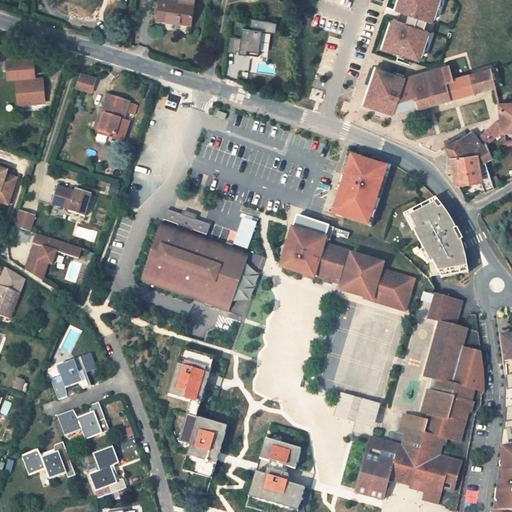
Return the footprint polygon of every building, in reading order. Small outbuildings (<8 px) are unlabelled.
[(179,2),(167,0),(160,0),(157,20),(190,24),(193,4),(179,2)] [(393,19),(384,47),(419,59),(428,31),(424,30),(428,21),(432,22),(439,0),(399,0),(396,10),(400,11),(397,20),(393,19)] [(258,56),(261,31),(242,29),(241,39),(229,37),(228,52),(236,53),(252,55),(258,56)] [(33,58),(10,60),(11,77),(22,76),(22,79),(16,80),(18,101),(32,100),(32,103),(45,103),(44,91),(41,91),(41,86),(43,86),(43,78),(33,79),(33,76),(34,76),(33,58)] [(417,105),(417,108),(495,86),(490,68),(452,80),(448,66),(408,77),(410,81),(417,105)] [(365,104),(393,114),(394,111),(417,105),(410,81),(404,82),(405,78),(376,68),(365,104)] [(91,93),(95,78),(80,73),(75,88),(91,93)] [(126,112),(134,115),(137,106),(129,103),(108,95),(102,113),(104,114),(98,133),(123,142),(129,122),(124,121),(119,119),(121,111),(126,113),(126,112)] [(502,131),(511,131),(511,103),(499,103),(501,123),(502,131)] [(94,132),(98,133),(104,114),(102,113),(100,113),(94,132)] [(485,131),(479,136),(487,143),(483,146),(472,132),(446,147),(451,158),(478,155),(479,165),(485,162),(492,158),(486,145),(490,142),(494,139),(498,135),(502,132),(502,131),(501,123),(496,123),(486,133),(485,131)] [(354,156),(361,158),(361,156),(351,152),(347,164),(350,165),(354,156)] [(456,183),(457,185),(465,184),(465,182),(481,180),(485,193),(494,188),(490,178),(485,162),(479,165),(478,155),(451,158),(453,176),(456,183)] [(361,158),(354,156),(350,165),(347,175),(345,175),(340,190),(337,199),(340,200),(335,214),(371,226),(390,168),(381,165),(361,158)] [(0,202),(8,205),(17,179),(6,175),(7,171),(0,168),(0,202)] [(337,189),(340,190),(345,175),(342,173),(337,189)] [(119,186),(112,184),(109,192),(116,195),(119,186)] [(66,206),(80,211),(83,202),(82,202),(83,199),(84,199),(86,192),(72,188),(72,189),(57,185),(52,201),(67,205),(66,206)] [(428,201),(430,204),(434,202),(438,207),(442,206),(439,202),(435,197),(428,201)] [(332,213),(335,214),(340,200),(337,199),(336,199),(332,213)] [(446,211),(442,206),(438,207),(434,202),(430,204),(413,213),(408,215),(415,228),(413,229),(423,249),(430,262),(432,261),(437,271),(466,266),(464,253),(463,248),(461,240),(459,241),(454,229),(456,228),(454,224),(452,220),(446,211)] [(408,215),(413,213),(412,209),(403,214),(411,230),(413,229),(415,228),(408,215)] [(177,227),(163,222),(141,281),(144,282),(144,281),(149,283),(149,284),(205,304),(205,303),(211,305),(211,306),(227,312),(248,252),(232,246),(232,247),(226,245),(226,244),(191,232),(192,230),(206,235),(210,225),(167,210),(163,220),(178,225),(177,227)] [(35,216),(19,211),(14,227),(30,232),(35,216)] [(297,214),(292,229),(301,232),(301,231),(316,235),(316,236),(328,240),(330,240),(332,233),(334,227),(297,214)] [(349,233),(334,227),(332,233),(347,238),(349,233)] [(326,244),(328,240),(316,236),(316,235),(301,231),(301,232),(292,229),(287,245),(286,245),(285,249),(283,258),(281,262),(282,262),(281,266),(286,268),(286,269),(298,272),(298,271),(304,273),(314,276),(317,277),(326,244)] [(82,249),(36,234),(33,244),(37,246),(36,251),(32,249),(25,270),(42,281),(48,263),(52,264),(56,251),(78,259),(82,249)] [(352,255),(351,256),(348,255),(349,251),(326,244),(317,277),(324,279),(323,281),(331,284),(332,282),(339,284),(342,273),(346,274),(341,289),(346,291),(346,292),(361,296),(362,295),(364,296),(365,296),(365,294),(393,302),(392,307),(405,312),(415,281),(381,270),(383,265),(352,255)] [(430,262),(423,249),(419,250),(426,264),(430,262)] [(466,266),(437,271),(440,277),(468,272),(466,266)] [(19,293),(24,280),(6,268),(0,282),(0,315),(1,316),(9,319),(19,293)] [(423,293),(422,301),(432,303),(433,295),(423,293)] [(389,478),(411,484),(413,477),(428,481),(425,492),(440,496),(442,488),(444,480),(456,483),(461,462),(436,456),(441,437),(460,443),(468,412),(466,411),(469,401),(471,402),(474,390),(479,371),(470,369),(475,351),(462,348),(467,329),(461,327),(457,326),(455,325),(461,304),(452,301),(452,299),(435,294),(428,318),(439,322),(434,340),(439,342),(436,350),(433,349),(432,348),(429,358),(434,360),(432,368),(428,367),(427,366),(424,376),(431,378),(438,380),(434,391),(428,390),(422,412),(428,414),(427,420),(423,432),(424,433),(425,433),(423,439),(420,451),(405,447),(398,445),(395,455),(381,451),(384,441),(370,437),(366,454),(355,492),(383,500),(389,478)] [(363,299),(392,307),(393,302),(365,294),(365,296),(364,296),(363,299)] [(505,361),(511,359),(511,334),(501,335),(505,361)] [(191,401),(200,404),(214,357),(182,347),(169,395),(191,401)] [(480,352),(475,351),(470,369),(479,371),(474,390),(484,392),(483,377),(482,364),(480,352)] [(85,356),(57,366),(61,377),(51,380),(58,400),(67,397),(66,388),(78,383),(82,388),(83,389),(91,386),(84,368),(89,366),(85,356)] [(25,380),(16,377),(12,387),(21,391),(22,387),(24,383),(25,380)] [(431,378),(428,390),(434,391),(438,380),(431,378)] [(369,424),(375,405),(345,397),(340,416),(369,424)] [(191,401),(187,414),(196,417),(200,404),(191,401)] [(77,418),(73,410),(57,416),(65,436),(81,430),(85,440),(102,433),(110,431),(99,402),(91,405),(90,406),(90,407),(90,413),(77,418)] [(212,478),(227,426),(196,417),(187,414),(179,441),(190,445),(183,470),(212,478)] [(427,420),(404,414),(399,432),(408,435),(422,438),(424,433),(423,432),(427,420)] [(422,438),(408,435),(405,447),(420,451),(423,439),(422,438)] [(269,461),(287,467),(295,469),(301,451),(296,450),(297,448),(265,438),(259,458),(269,461)] [(398,445),(384,441),(381,451),(395,455),(398,445)] [(46,470),(50,480),(66,473),(68,478),(75,475),(63,442),(55,445),(54,446),(54,447),(55,452),(42,457),(37,450),(21,456),(29,476),(46,470)] [(511,445),(501,447),(502,482),(498,482),(498,510),(511,510),(511,445)] [(107,487),(110,494),(127,488),(123,479),(122,479),(116,479),(111,467),(119,463),(113,446),(93,454),(99,471),(89,474),(95,491),(107,487)] [(287,467),(269,461),(267,468),(288,474),(287,467)] [(290,483),(288,474),(267,468),(265,474),(256,471),(248,496),(298,511),(305,488),(290,483)] [(428,481),(413,477),(411,484),(410,488),(425,492),(428,481)] [(453,491),(456,483),(444,480),(442,488),(453,491)]
